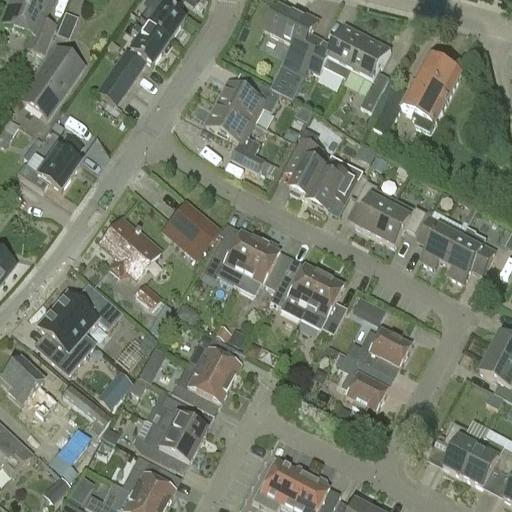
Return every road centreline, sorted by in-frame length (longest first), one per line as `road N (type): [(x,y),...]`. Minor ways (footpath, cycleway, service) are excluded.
road 1 (residential): [(376,482),(458,318),(146,142)]
road 2 (residential): [(0,323),(70,247),(146,142)]
road 3 (residential): [(146,142),(227,0)]
road 4 (residential): [(376,482),(256,421)]
